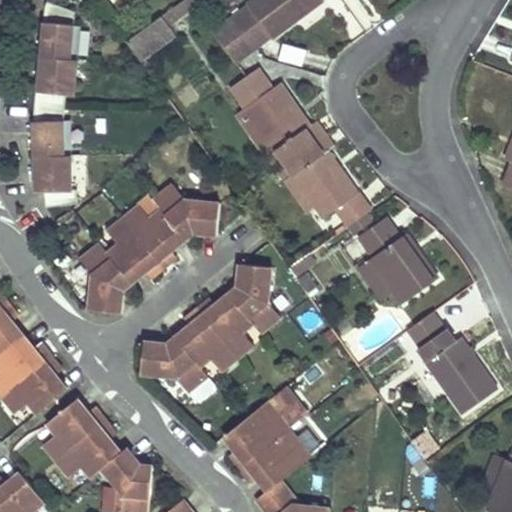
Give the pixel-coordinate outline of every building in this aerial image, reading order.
[(76,12),(50,0),(48,5),(46,21),(48,22),(45,51),(44,51),(40,89),(37,89),(36,105),(34,121),(37,121),(37,188),(45,188),(48,205),(80,202),(80,188),(74,188),(74,155),(73,120),(64,121),(66,108),(67,95),(75,95),(79,61),(82,27),(75,26),(76,12)] [(202,0),(183,0),(129,41),(141,58),(175,33),(168,25),(202,0)] [(250,0),(247,3),(272,37),(321,0),(250,0)] [(286,40),(281,56),(304,63),(309,47),(286,40)] [(330,211),(342,228),(348,224),(367,211),(371,207),(329,149),(324,153),(305,128),(311,124),(280,81),(271,87),(256,67),(232,85),(277,147),(266,155),(285,179),(293,173),(324,216),(330,211)] [(511,142),(505,158),(511,161),(502,183),(511,186),(511,142)] [(102,244),(83,259),(94,273),(89,306),(121,310),(123,288),(146,269),(159,259),(172,248),(195,230),(218,233),(221,202),(186,199),(175,186),(155,202),(163,211),(153,218),(142,204),(109,231),(120,245),(109,253),(102,244)] [(372,219),(367,211),(348,224),(354,232),(372,219)] [(438,277),(406,233),(399,238),(384,217),(359,235),(374,255),(371,257),(394,289),(403,302),(438,277)] [(159,259),(146,269),(152,277),(164,267),(178,255),(172,248),(159,259)] [(394,289),(371,257),(360,265),(383,297),(394,289)] [(145,340),(143,371),(178,375),(188,387),(209,370),(202,362),(211,355),(221,368),(255,341),(244,328),(254,320),(260,329),(280,313),(269,300),(273,263),(243,260),(240,286),(218,303),(206,313),(192,324),(171,342),(145,340)] [(297,279),(308,293),(317,287),(307,272),(297,279)] [(1,287),(0,287),(0,303),(3,306),(14,320),(22,314),(11,300),(1,287)] [(206,313),(218,303),(212,296),(200,306),(186,317),(192,324),(206,313)] [(0,364),(4,369),(0,371),(0,390),(16,411),(30,401),(38,412),(67,388),(56,374),(46,360),(36,348),(14,320),(3,306),(0,303),(0,364)] [(498,388),(462,336),(454,341),(446,329),(420,347),(429,359),(428,360),(464,412),(498,388)] [(54,354),(44,341),(36,348),(46,360),(56,374),(64,367),(54,354)] [(147,511),(153,468),(145,467),(127,445),(121,450),(110,436),(99,423),(87,409),(77,396),(48,420),(57,431),(43,442),(70,475),(83,464),(92,475),(103,466),(117,483),(124,491),(122,511),(135,511),(147,511)] [(294,502),(295,495),(281,478),(312,454),(268,399),(225,433),(235,446),(247,461),(258,474),(269,488),(258,497),(270,511),(328,511),(329,505),(294,502)] [(99,423),(110,436),(118,429),(107,416),(96,403),(87,409),(99,423)] [(414,436),(423,455),(440,447),(431,428),(414,436)] [(247,461),(235,446),(228,453),(239,467),(250,481),(258,474),(247,461)] [(508,461),(495,493),(488,508),(498,511),(511,511),(511,455),(511,459),(508,458),(508,461)] [(495,493),(508,461),(495,456),(482,488),(495,493)] [(0,511),(37,511),(34,508),(44,499),(21,471),(6,483),(0,487),(0,511)] [(117,483),(115,510),(122,511),(124,491),(117,483)] [(179,511),(195,511),(183,497),(174,505),(179,511)]
